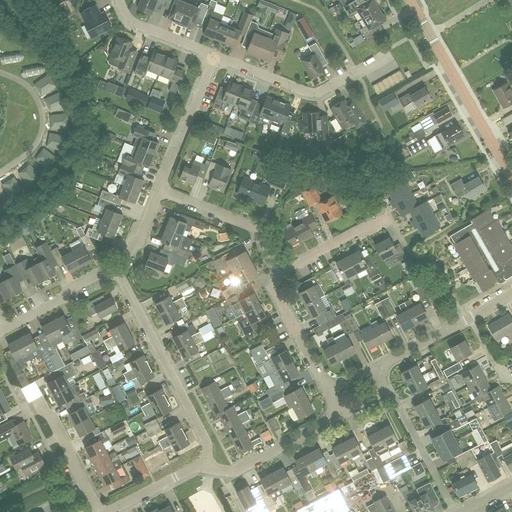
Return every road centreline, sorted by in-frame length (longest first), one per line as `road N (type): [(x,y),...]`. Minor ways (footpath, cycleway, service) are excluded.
road 1 (residential): [(204,469),(204,439),(120,277)]
road 2 (tertiary): [(511,178),(410,0)]
road 3 (residential): [(388,52),(315,91),(214,57)]
road 4 (residential): [(280,274),(249,225),(159,188)]
road 5 (residential): [(204,469),(232,472),(341,414)]
road 6 (residential): [(98,511),(30,386)]
road 7 (residential): [(159,188),(214,57)]
road 8 (residential): [(454,511),(387,389)]
road 9 (residential): [(0,330),(95,274),(120,277)]
road 10 (residential): [(329,391),(276,294),(280,274)]
road 11 (residential): [(280,274),(390,215)]
